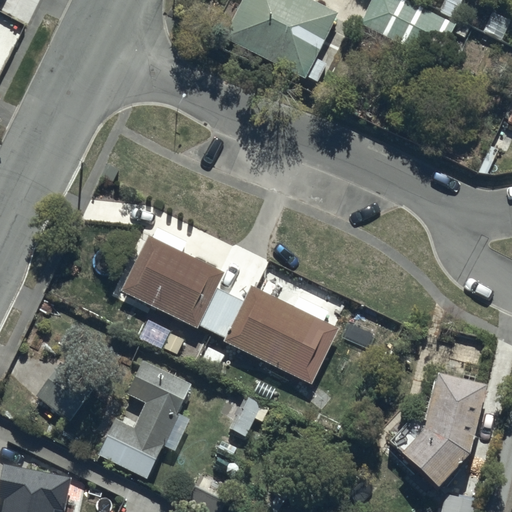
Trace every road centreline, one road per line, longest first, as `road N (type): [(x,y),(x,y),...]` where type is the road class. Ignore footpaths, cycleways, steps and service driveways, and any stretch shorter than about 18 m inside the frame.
road 1 (residential): [(94,40),(511,240)]
road 2 (tertiary): [(0,232),(94,40)]
